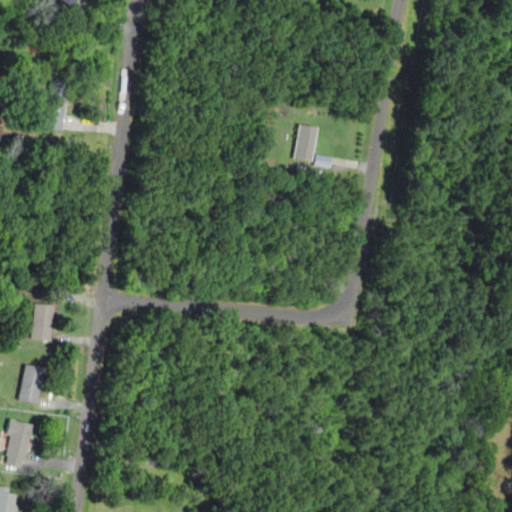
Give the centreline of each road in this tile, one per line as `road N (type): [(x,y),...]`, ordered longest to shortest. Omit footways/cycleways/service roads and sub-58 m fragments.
road 1 (residential): [(103,300),(310,316),(340,310),(353,282),(399,0)]
road 2 (residential): [(75,511),(137,0)]
